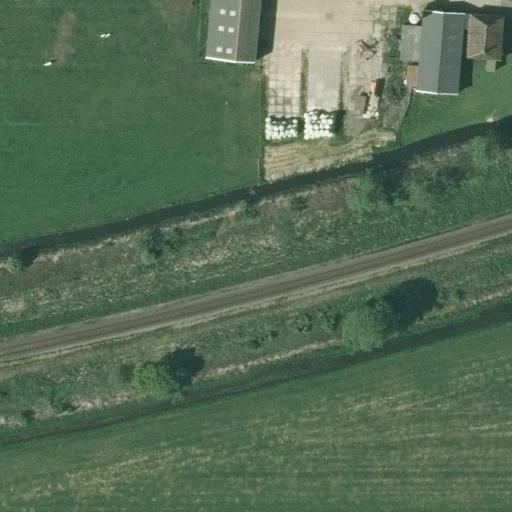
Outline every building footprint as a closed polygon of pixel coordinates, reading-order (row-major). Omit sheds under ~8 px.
[(259,0),(210,0),(205,57),(254,62),(259,0)] [(456,93),(463,12),(422,9),(421,26),(402,25),(399,60),(418,61),(416,90),(456,93)] [(499,59),(503,16),(469,13),(466,56),(487,58),(486,70),(494,71),(495,59),(499,59)] [(375,135),(373,26),(346,26),(348,135),(375,135)] [(314,71),(302,70),(301,82),(332,84),(333,64),(315,63),(314,71)] [(403,85),(412,85),(413,63),(404,63),(403,85)] [(301,144),(330,146),(331,116),(302,115),(301,144)] [(233,140),(232,161),(250,162),(251,141),(233,140)]
